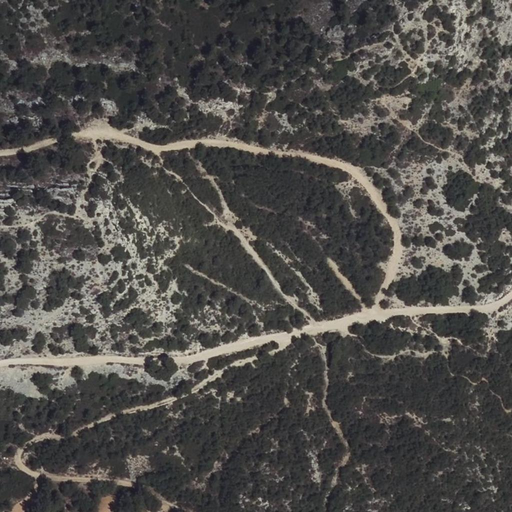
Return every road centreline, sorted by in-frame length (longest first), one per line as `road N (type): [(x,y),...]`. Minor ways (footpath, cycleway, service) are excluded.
road 1 (track): [(372,313),(395,256),(394,218),(381,192),(335,159),(90,132),(0,146)]
road 2 (track): [(0,366),(181,362),(372,313),(492,307),(511,294)]
road 3 (track): [(286,335),(280,348),(214,373),(180,396),(33,440),(20,451),(27,470),(137,480),(194,511)]
